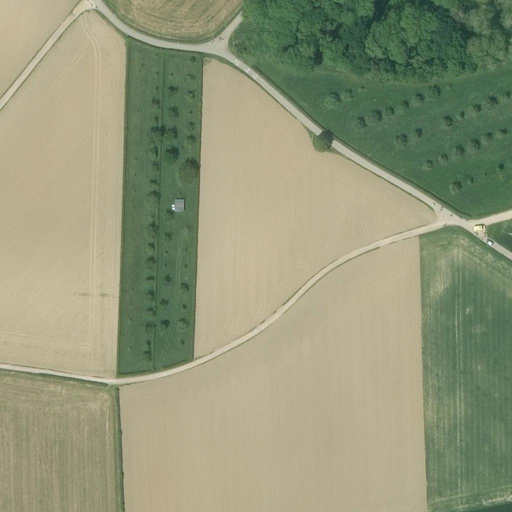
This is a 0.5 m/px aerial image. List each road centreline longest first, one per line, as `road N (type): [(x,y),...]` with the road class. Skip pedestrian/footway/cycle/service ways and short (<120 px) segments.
road 1 (track): [(455,219),(357,252),(256,331),(170,372),(104,381),(0,366)]
road 2 (unclassified): [(511,257),(336,146),(233,59),(146,40),(94,0)]
road 3 (track): [(0,104),(85,0)]
